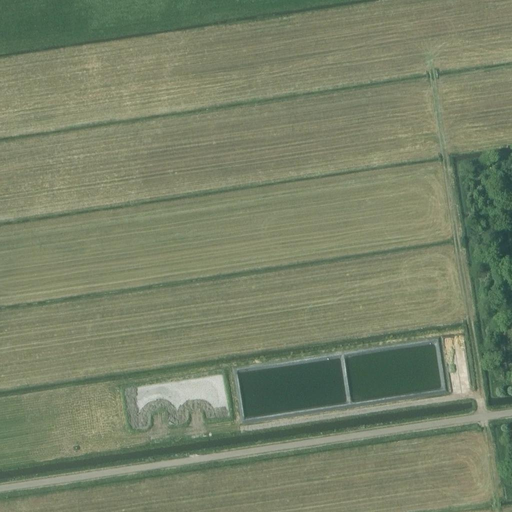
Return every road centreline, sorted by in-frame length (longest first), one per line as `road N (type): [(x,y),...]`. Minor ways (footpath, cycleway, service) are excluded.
road 1 (track): [(480,397),(431,69)]
road 2 (track): [(483,417),(480,397),(459,397),(243,429)]
